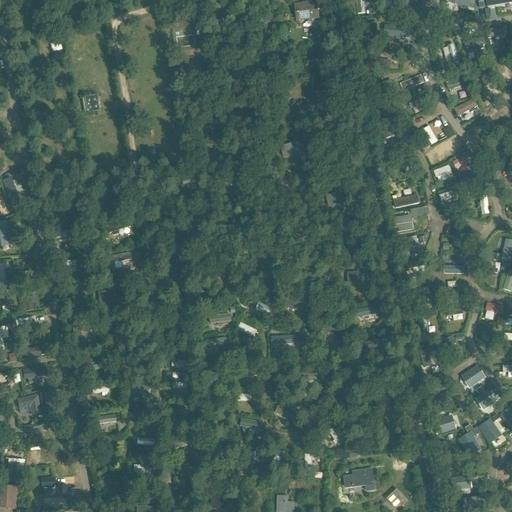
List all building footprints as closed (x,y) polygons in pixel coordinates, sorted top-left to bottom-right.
[(363,0),(356,0),(358,14),(366,13),(363,0)] [(385,0),(377,0),(379,9),(386,8),(385,0)] [(406,0),(397,0),(397,9),(407,9),(406,0)] [(450,0),(450,2),(452,3),(452,4),(455,4),(460,5),(474,9),(475,0),(450,0)] [(69,6),(59,8),(60,18),(75,15),(73,3),(68,4),(69,6)] [(315,6),(295,8),(297,22),(317,20),(315,6)] [(385,26),(384,36),(410,38),(411,28),(385,26)] [(506,26),(486,32),(488,39),(500,36),(506,35),(508,34),(506,26)] [(216,50),(216,32),(208,32),(207,50),(216,50)] [(484,37),(464,43),(466,50),(486,45),(484,37)] [(459,65),(454,45),(447,47),(448,49),(443,50),(447,67),(452,65),(453,67),(459,65)] [(53,58),(64,58),(63,46),(53,46),(53,58)] [(368,58),(367,66),(390,70),(391,62),(368,58)] [(467,65),(458,68),(461,76),(470,73),(467,65)] [(505,66),(499,67),(502,86),(508,85),(505,66)] [(421,76),(401,83),(404,91),(424,83),(421,76)] [(324,77),(314,78),(316,93),(328,92),(327,87),(325,87),(324,77)] [(466,78),(447,83),(449,91),(469,86),(466,78)] [(391,81),(374,87),(377,94),(394,87),(391,81)] [(405,101),(415,96),(412,88),(401,93),(405,101)] [(428,90),(408,100),(412,108),(432,98),(428,90)] [(97,95),(84,97),(87,112),(99,110),(97,95)] [(474,100),(454,110),(458,117),(469,111),(474,109),(477,107),(474,100)] [(396,113),(375,120),(378,128),(398,121),(396,113)] [(496,116),(490,118),(495,133),(501,132),(499,124),(497,118),(496,116)] [(430,125),(437,138),(445,134),(438,120),(430,125)] [(485,121),(468,127),(471,133),(480,130),(487,127),(485,121)] [(400,126),(379,133),(381,141),(402,134),(400,126)] [(212,127),(207,128),(208,140),(223,138),(222,129),(212,130),(212,127)] [(423,130),(417,133),(426,149),(432,146),(432,145),(423,130)] [(455,137),(443,143),(444,144),(436,148),(439,153),(450,148),(453,154),(461,150),(455,137)] [(296,145),(281,149),(284,158),(294,155),(294,158),(299,156),(296,145)] [(505,146),(484,155),(487,162),(494,159),(499,157),(508,154),(505,146)] [(439,157),(431,161),(434,167),(453,158),(450,151),(439,157)] [(469,153),(452,162),(456,169),(473,160),(469,153)] [(449,166),(434,172),(437,178),(438,177),(452,172),(449,166)] [(247,169),(227,179),(230,186),(251,176),(247,169)] [(202,174),(181,180),(183,186),(196,183),(200,182),(204,181),(203,180),(202,175),(202,174)] [(477,175),(459,181),(462,188),(479,182),(477,175)] [(11,178),(2,181),(11,205),(19,202),(11,178)] [(336,194),(326,197),(329,206),(344,202),(340,190),(335,191),(336,194)] [(456,190),(439,196),(441,202),(452,198),(457,197),(458,196),(456,190)] [(99,198),(88,199),(89,208),(105,207),(103,195),(98,195),(99,198)] [(417,195),(393,201),(395,209),(419,204),(417,195)] [(487,197),(480,198),(480,203),(481,208),(482,215),(489,214),(487,197)] [(52,210),(46,211),(49,227),(55,226),(52,210)] [(410,217),(394,219),(396,232),(412,230),(410,217)] [(128,220),(107,227),(109,234),(113,233),(118,231),(130,227),(128,220)] [(5,222),(0,222),(0,246),(8,246),(5,222)] [(448,228),(447,236),(468,241),(470,233),(448,228)] [(70,230),(53,232),(54,238),(63,238),(68,237),(70,237),(70,230)] [(176,233),(171,233),(173,245),(188,244),(187,234),(177,235),(176,233)] [(416,237),(401,240),(402,246),(411,245),(418,244),(416,237)] [(511,241),(506,240),(502,259),(509,261),(511,248),(511,241)] [(256,249),(251,250),(253,262),(268,259),(267,250),(256,251),(256,249)] [(129,253),(107,258),(108,264),(114,263),(119,262),(131,260),(129,253)] [(423,260),(406,264),(407,270),(413,269),(424,267),(423,260)] [(485,261),(483,267),(493,269),(498,270),(499,271),(500,264),(485,261)] [(444,267),(443,275),(464,275),(464,267),(444,267)] [(11,269),(4,270),(6,283),(7,292),(14,291),(11,269)] [(358,273),(348,273),(348,283),(364,282),(363,270),(358,270),(358,273)] [(511,273),(508,272),(503,289),(511,292),(511,287),(511,273)] [(38,277),(17,281),(19,289),(40,285),(38,277)] [(213,283),(196,287),(197,295),(215,291),(213,283)] [(428,287),(410,292),(411,298),(420,295),(424,294),(429,293),(428,287)] [(108,291),(98,293),(100,303),(115,300),(113,288),(108,289),(108,291)] [(29,292),(20,293),(23,312),(33,311),(29,292)] [(304,295),(284,302),(287,309),(306,301),(304,295)] [(466,295),(447,298),(448,305),(467,302),(466,295)] [(258,303),(255,310),(265,314),(268,315),(271,317),(274,310),(258,303)] [(488,304),(486,311),(503,315),(505,308),(488,304)] [(191,305),(167,308),(169,317),(192,313),(191,305)] [(376,307),(356,311),(358,318),(378,314),(376,307)] [(463,309),(446,311),(447,317),(453,316),(462,315),(464,315),(463,309)] [(230,314),(209,317),(210,324),(219,323),(222,323),(231,322),(232,322),(231,314),(230,314)] [(34,317),(15,320),(16,327),(35,324),(34,317)] [(429,335),(427,317),(417,317),(418,335),(429,335)] [(241,323),(238,330),(254,338),(257,331),(241,323)] [(81,324),(72,325),(74,346),(82,346),(81,324)] [(320,324),(320,331),(338,332),(338,324),(320,324)] [(489,335),(488,356),(495,356),(496,335),(489,335)] [(294,336),(272,337),(272,345),(294,344),(294,336)] [(445,340),(449,359),(457,358),(453,338),(445,340)] [(227,339),(207,341),(207,347),(228,345),(227,339)] [(384,339),(366,343),(367,350),(386,345),(384,339)] [(419,348),(423,368),(431,367),(429,354),(437,352),(435,344),(419,348)] [(35,349),(24,351),(25,358),(49,354),(48,347),(39,348),(35,349)] [(103,354),(84,358),(86,365),(105,362),(103,354)] [(172,360),(172,367),(183,368),(190,369),(190,362),(172,360)] [(46,367),(22,371),(23,380),(48,376),(46,367)] [(478,367),(463,377),(470,387),(485,377),(478,367)] [(255,368),(236,371),(237,380),(253,377),(256,376),(255,368)] [(208,387),(203,388),(205,394),(210,392),(213,390),(218,389),(221,387),(219,382),(208,387)] [(133,385),(132,393),(150,395),(151,388),(133,385)] [(0,394),(11,392),(9,386),(0,388),(0,394)] [(344,389),(337,408),(344,411),(351,392),(344,389)] [(491,389),(477,400),(484,409),(499,399),(491,389)] [(61,390),(44,393),(47,410),(53,409),(51,398),(62,396),(61,390)] [(448,394),(427,400),(431,410),(452,404),(448,394)] [(41,414),(37,395),(17,400),(19,409),(30,407),(31,416),(41,414)] [(393,397),(375,399),(377,409),(394,406),(393,397)] [(194,405),(172,410),(173,417),(196,412),(194,405)] [(278,407),(276,414),(297,418),(299,411),(278,407)] [(511,408),(511,407),(502,415),(511,426),(511,408)] [(114,416),(97,419),(98,425),(115,423),(114,416)] [(451,417),(434,423),(438,434),(455,429),(451,417)] [(242,420),(240,426),(261,430),(262,424),(260,424),(243,420),(242,420)] [(490,421),(480,427),(490,442),(500,435),(490,421)] [(334,428),(329,432),(337,444),(339,446),(339,447),(345,443),(344,442),(334,428)] [(52,431),(46,432),(49,447),(55,446),(52,431)] [(469,434),(459,440),(468,456),(479,450),(469,434)] [(44,436),(36,437),(37,439),(38,451),(40,462),(47,461),(44,436)] [(194,436),(173,442),(175,449),(196,443),(196,441),(194,436)] [(446,442),(439,444),(444,465),(452,463),(446,442)] [(218,444),(216,450),(220,451),(225,452),(235,455),(237,449),(218,444)] [(406,448),(390,449),(391,459),(397,459),(397,458),(406,457),(406,448)] [(246,467),(246,468),(252,470),(256,452),(250,451),(247,463),(246,467)] [(277,455),(268,468),(273,472),(282,458),(277,455)] [(23,483),(24,464),(8,463),(6,482),(23,483)] [(134,465),(133,472),(150,473),(150,466),(134,465)] [(353,476),(344,478),(345,488),(366,485),(366,487),(367,492),(375,491),(372,470),(353,472),(353,476)] [(119,476),(98,478),(99,486),(120,484),(119,476)] [(448,480),(449,491),(472,488),(470,478),(448,480)] [(0,486),(0,509),(13,510),(15,488),(0,486)] [(347,501),(354,499),(352,489),(345,490),(347,501)] [(47,492),(46,511),(76,511),(77,492),(47,492)] [(398,492),(388,501),(396,509),(401,505),(403,507),(408,503),(398,492)] [(479,496),(464,498),(465,501),(466,501),(466,506),(470,505),(471,511),(477,511),(487,510),(486,503),(480,504),(479,496)] [(277,497),(276,511),(294,511),(295,504),(288,503),(288,497),(277,497)] [(212,498),(212,508),(229,509),(229,499),(212,498)]
